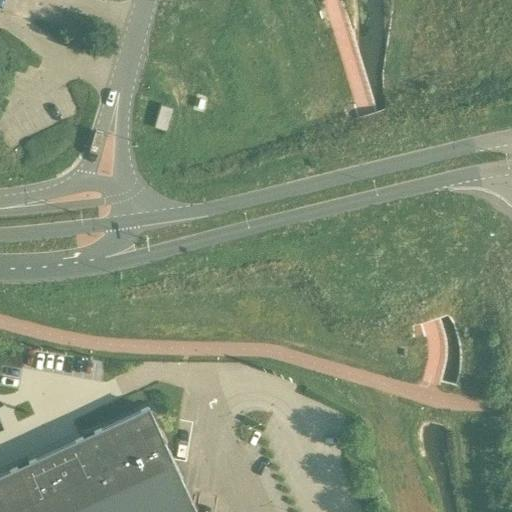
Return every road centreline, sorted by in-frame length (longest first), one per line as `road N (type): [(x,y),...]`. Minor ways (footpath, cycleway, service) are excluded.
road 1 (secondary): [(101,267),(511,167)]
road 2 (secondary): [(511,137),(133,221)]
road 3 (secondary): [(133,221),(0,235)]
